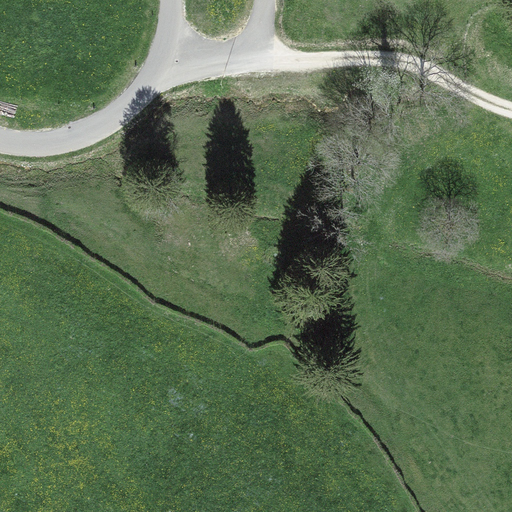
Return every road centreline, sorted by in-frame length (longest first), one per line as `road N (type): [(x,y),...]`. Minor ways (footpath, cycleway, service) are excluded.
road 1 (track): [(252,41),(290,60),(397,58),(511,110)]
road 2 (tertiary): [(172,0),(163,51),(123,110),(67,139),(0,140)]
